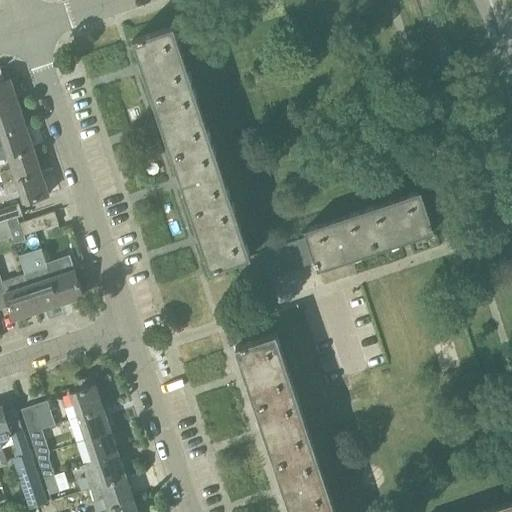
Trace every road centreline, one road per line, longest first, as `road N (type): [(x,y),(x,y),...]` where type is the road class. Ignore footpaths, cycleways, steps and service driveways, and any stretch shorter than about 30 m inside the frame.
road 1 (residential): [(127,329),(35,29)]
road 2 (residential): [(354,366),(330,290),(137,354)]
road 3 (residential): [(189,511),(137,354)]
road 4 (residential): [(0,369),(127,329)]
